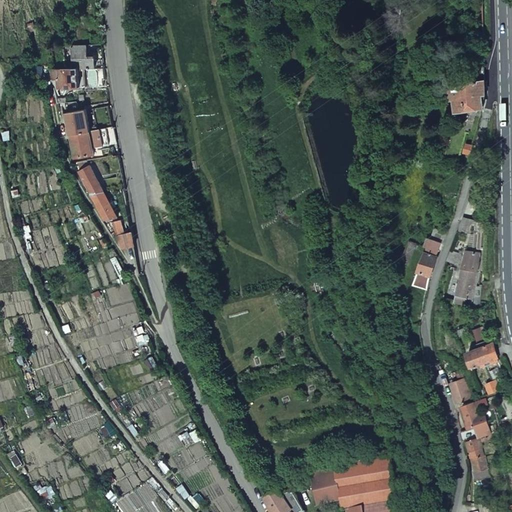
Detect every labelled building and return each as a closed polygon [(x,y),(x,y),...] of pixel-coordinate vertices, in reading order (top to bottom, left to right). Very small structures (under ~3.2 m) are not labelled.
[(72,46),(73,69),(78,69),(95,68),(94,58),(87,58),(86,45),(72,46)] [(94,58),(95,68),(103,68),(102,57),(94,58)] [(469,81),(486,79),(485,66),(468,68),(469,81)] [(50,70),(53,80),(58,82),(58,88),(78,87),(78,69),(73,69),(50,70)] [(453,87),(453,98),(456,98),(458,111),(467,109),(467,108),(484,105),(486,95),(486,79),(469,81),(464,82),(464,86),(453,87)] [(66,127),(67,136),(70,135),(90,132),(85,110),(66,113),(68,127),(66,127)] [(99,130),(103,145),(116,144),(113,127),(99,130)] [(70,135),(74,158),(94,154),(90,132),(70,135)] [(467,144),(464,152),(470,155),(473,147),(467,144)] [(105,157),(108,174),(121,172),(118,155),(107,157),(105,157)] [(90,166),(79,172),(91,194),(104,192),(90,166)] [(104,192),(91,194),(106,220),(118,218),(104,192)] [(462,218),(459,232),(469,235),(473,222),(462,218)] [(121,220),(114,222),(117,236),(124,234),(124,233),(121,220)] [(428,248),(426,252),(438,257),(447,233),(434,229),(431,238),(428,248)] [(124,234),(127,248),(134,246),(131,232),(124,233),(124,234)] [(410,240),(401,261),(408,264),(417,243),(410,240)] [(483,245),(468,242),(464,258),(461,276),(462,276),(455,303),(465,305),(466,297),(471,299),(477,271),(483,245)] [(452,251),(447,261),(458,266),(462,255),(452,251)] [(426,252),(414,284),(427,289),(429,279),(438,257),(426,252)] [(326,255),(324,263),(332,265),(334,257),(326,255)] [(469,351),(474,368),(499,360),(494,343),(489,345),(488,341),(491,340),(488,324),(474,328),(480,347),(469,351)] [(456,375),(459,381),(466,379),(464,372),(456,375)] [(451,384),(457,403),(472,398),(466,379),(459,381),(451,384)] [(485,383),(490,394),(501,390),(496,379),(485,383)] [(462,406),(470,427),(482,424),(477,411),(475,404),(474,402),(462,406)] [(477,411),(482,424),(488,421),(483,408),(477,411)] [(470,427),(470,430),(476,428),(485,425),(487,436),(491,434),(492,434),(488,421),(482,424),(470,427)] [(476,428),(479,438),(487,436),(485,425),(476,428)] [(461,432),(463,441),(468,441),(479,438),(476,428),(470,430),(461,432)] [(468,441),(473,458),(484,455),(479,438),(468,441)] [(414,455),(417,475),(429,473),(440,471),(439,451),(414,455)] [(348,511),(398,511),(389,455),(314,471),(314,472),(315,473),(314,475),(314,476),(314,477),(312,478),(313,481),(318,505),(341,498),(344,511),(348,510),(348,511)] [(479,480),(490,476),(488,468),(484,455),(473,458),(476,470),(472,471),(473,477),(479,480)] [(280,493),(266,501),(271,511),(290,511),(291,511),(304,511),(293,492),(282,497),(280,493)] [(480,511),(493,511),(493,508),(489,509),(487,500),(478,502),(480,511)]
